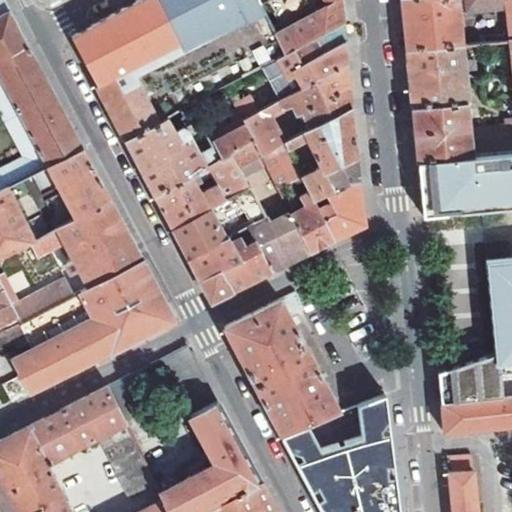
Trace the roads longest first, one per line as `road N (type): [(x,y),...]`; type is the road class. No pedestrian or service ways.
road 1 (residential): [(37,26),(199,323)]
road 2 (residential): [(430,511),(401,221)]
road 3 (residential): [(199,323),(401,221)]
road 4 (residential): [(401,221),(369,0)]
road 5 (residential): [(199,323),(0,423)]
road 6 (residential): [(199,323),(297,511)]
